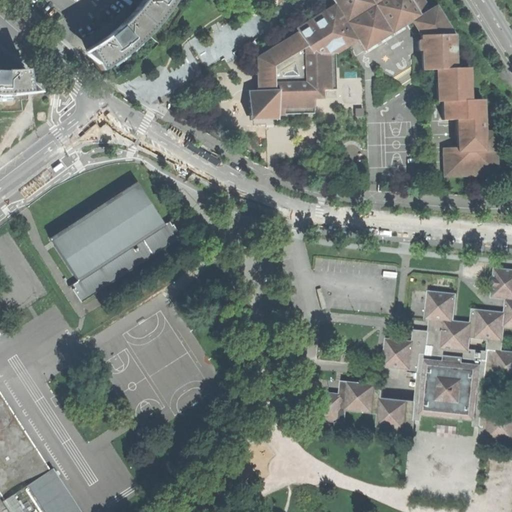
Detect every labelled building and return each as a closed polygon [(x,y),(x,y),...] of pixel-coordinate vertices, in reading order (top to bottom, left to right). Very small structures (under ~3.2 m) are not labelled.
[(97,43),(86,49),(98,71),(116,60),(133,47),(147,32),(159,20),(166,10),(172,0),(141,0),(133,11),(126,19),(116,28),(107,36),(97,43)] [(412,22),(429,10),(422,0),(330,0),(334,6),(356,41),(363,51),(412,22)] [(303,48),(300,50),(300,56),(334,55),(356,41),(334,6),(322,13),(294,29),(297,33),(303,48)] [(420,36),(452,35),(435,7),(429,10),(412,22),(420,36)] [(303,48),(297,33),(278,44),(256,58),(257,92),(271,91),(271,84),(270,68),(300,50),(303,48)] [(421,71),(434,70),(454,69),(452,35),(420,36),(420,41),(417,41),(417,51),(420,51),(421,71)] [(301,82),(300,56),(300,50),(270,68),(271,84),(301,82)] [(334,55),(300,56),(301,82),(271,84),(271,91),(275,91),(276,115),(297,114),(313,114),(312,99),(320,99),(320,91),(336,90),(334,55)] [(0,95),(15,96),(28,94),(25,70),(12,71),(0,71),(0,68),(0,95)] [(435,102),(441,102),(469,101),(467,69),(454,69),(434,70),(435,102)] [(277,120),(276,115),(275,91),(271,91),(257,92),(247,92),(248,121),(277,120)] [(469,101),(441,102),(442,120),(455,120),(456,148),(442,148),(443,177),(497,175),(495,132),(483,132),(482,100),(469,101)] [(54,172),(57,175),(63,170),(65,169),(64,167),(63,165),(54,172)] [(163,225),(135,182),(49,238),(77,280),(68,286),(69,287),(72,285),(74,288),(73,289),(81,302),(181,237),(173,224),(171,225),(168,221),(163,225)] [(384,367),(420,371),(422,354),(487,361),(488,350),(502,352),(504,327),(511,327),(511,270),(495,269),(492,297),(507,299),(505,313),(473,310),(471,324),(453,322),(456,295),(429,292),(426,319),(431,320),(430,332),(415,331),(414,342),(387,339),(384,367)] [(321,289),(317,290),(321,309),(326,308),(321,289)] [(511,412),(482,410),(486,377),(511,380),(511,352),(502,352),(488,350),(487,361),(422,354),(420,371),(416,403),(381,399),(382,386),(359,384),(342,382),(340,395),(313,392),(310,419),(344,423),(346,410),(379,413),(377,426),(413,430),(414,419),(421,420),(421,415),(475,420),(474,426),(481,426),(480,437),(511,440),(511,412)] [(0,393),(0,494),(11,511),(79,511),(51,469),(48,469),(0,393)] [(240,426),(241,436),(249,435),(248,425),(240,426)]
